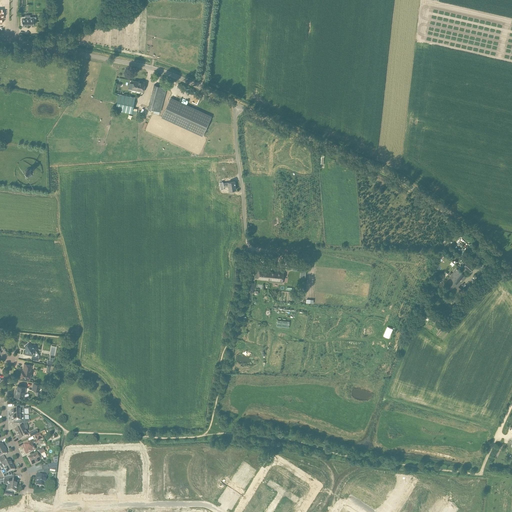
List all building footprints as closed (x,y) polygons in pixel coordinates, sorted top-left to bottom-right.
[(25,18),(25,16),(20,16),(20,25),(22,25),(22,26),(23,26),(26,26),(29,26),(31,26),(33,26),(34,26),(34,24),(36,24),(36,17),(29,17),(25,18)] [(141,82),(134,81),(132,89),(143,92),(145,82),(141,81),(141,82)] [(166,88),(154,85),(148,108),(160,112),(166,88)] [(135,97),(119,94),(115,110),(132,114),(135,97)] [(211,116),(171,98),(162,117),(203,136),(211,116)] [(175,163),(177,177),(204,173),(202,159),(175,163)] [(211,168),(212,176),(234,173),(233,165),(211,168)] [(173,193),(172,176),(161,176),(161,193),(173,193)] [(223,182),(219,182),(221,189),(224,189),(224,187),(229,186),(230,190),(231,190),(236,189),(235,181),(230,182),(228,182),(223,183),(223,182)] [(177,197),(216,193),(215,183),(176,187),(177,197)] [(308,270),(310,263),(309,263),(306,262),(306,263),(293,261),(292,268),(306,270),(308,270)] [(474,266),(468,261),(461,269),(464,272),(466,269),(470,272),(474,266)] [(466,277),(457,269),(452,274),(450,277),(444,284),(459,296),(463,291),(458,287),(466,277)] [(269,271),(255,270),(255,278),(270,279),(270,276),(269,276),(269,271)] [(284,273),(269,271),(269,276),(270,276),(270,279),(269,282),(283,283),(284,273)] [(38,355),(39,355),(35,350),(37,349),(34,346),(31,345),(29,342),(30,343),(25,347),(26,348),(24,354),(32,355),(31,359),(38,360),(39,355),(38,355)] [(20,378),(29,380),(31,371),(30,371),(31,365),(24,363),(22,373),(21,372),(20,378)] [(40,384),(33,383),(32,390),(39,391),(40,384)] [(25,387),(17,386),(16,392),(15,392),(14,397),(23,398),(25,387)] [(24,415),(24,407),(18,407),(18,410),(11,411),(11,416),(24,415)] [(24,415),(11,416),(11,422),(18,421),(19,424),(25,424),(28,422),(27,420),(25,421),(24,415)] [(27,427),(26,424),(14,430),(19,440),(28,436),(26,432),(27,432),(28,430),(28,429),(28,428),(27,427)] [(37,442),(39,441),(43,438),(40,433),(34,436),(37,442)] [(27,444),(22,446),(26,454),(34,450),(32,446),(33,446),(32,445),(35,443),(34,442),(32,442),(31,442),(31,441),(27,444)] [(46,453),(43,448),(38,451),(38,452),(28,458),(32,466),(41,461),(38,456),(40,455),(46,453)] [(119,450),(119,458),(125,458),(125,457),(128,457),(134,457),(134,455),(139,455),(139,457),(140,457),(140,449),(136,449),(136,448),(135,448),(134,448),(133,448),(132,448),(131,448),(131,449),(128,449),(128,451),(124,451),(124,450),(119,450)] [(73,458),(73,463),(81,463),(81,459),(81,458),(81,456),(81,455),(81,453),(81,452),(81,451),(73,451),(73,455),(73,456),(73,458)] [(5,459),(0,462),(1,464),(0,464),(1,465),(0,465),(0,466),(0,467),(1,469),(2,469),(3,469),(12,465),(10,460),(6,462),(5,459)] [(126,474),(132,474),(139,474),(139,472),(144,472),(144,468),(144,465),(137,465),(137,464),(132,464),(132,465),(130,465),(130,470),(131,470),(131,474),(126,474)] [(3,469),(1,471),(4,478),(14,476),(12,476),(10,472),(15,470),(12,465),(3,469)] [(48,470),(43,471),(42,476),(36,475),(36,480),(37,480),(36,486),(44,487),(45,487),(46,486),(47,486),(47,485),(48,483),(47,482),(47,481),(46,480),(46,476),(47,476),(48,470)] [(376,473),(363,477),(364,480),(368,479),(369,482),(375,480),(375,477),(377,476),(376,473)] [(132,474),(132,484),(136,484),(136,485),(136,484),(137,484),(137,485),(138,485),(138,484),(144,484),(144,477),(139,477),(139,474),(132,474)] [(14,476),(4,478),(3,485),(7,485),(17,487),(18,482),(14,481),(14,478),(14,476)] [(377,479),(373,485),(383,492),(387,486),(377,479)] [(63,480),(63,491),(67,491),(67,494),(73,494),(73,484),(68,484),(68,480),(63,480)] [(73,484),(73,494),(79,494),(79,491),(82,491),(82,480),(77,480),(77,484),(73,484)] [(17,487),(7,485),(6,491),(5,491),(4,495),(12,496),(13,492),(16,493),(17,487)] [(369,486),(366,490),(370,493),(367,498),(376,505),(381,499),(378,497),(380,495),(369,486)] [(130,487),(130,492),(134,492),(134,497),(144,497),(144,490),(143,490),(143,487),(130,487)] [(32,494),(31,500),(34,500),(34,501),(37,502),(38,501),(41,501),(41,497),(45,497),(46,492),(35,491),(35,494),(32,494)]
